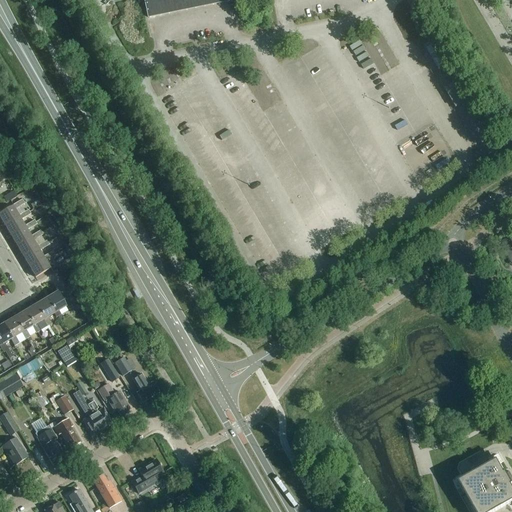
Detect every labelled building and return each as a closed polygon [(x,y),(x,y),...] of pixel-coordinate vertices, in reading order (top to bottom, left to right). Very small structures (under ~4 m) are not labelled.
[(144,0),(149,19),(234,1),(233,0),(144,0)] [(332,78),(307,91),(325,125),(350,112),(332,78)] [(226,80),(203,94),(248,171),(271,158),(226,80)] [(193,100),(170,114),(215,191),(239,178),(193,100)] [(289,111),(263,126),(278,152),(304,138),(289,111)] [(10,140),(6,133),(0,136),(0,144),(1,145),(10,140)] [(337,161),(300,183),(325,226),(362,203),(337,161)] [(278,170),(255,184),(300,261),(324,248),(278,170)] [(247,191),(223,204),(268,282),(292,268),(247,191)] [(0,214),(0,219),(4,226),(18,218),(18,217),(15,210),(24,205),(22,201),(12,207),(0,214)] [(4,226),(10,236),(25,228),(24,227),(25,227),(21,221),(31,215),(28,211),(18,217),(18,218),(4,226)] [(10,236),(16,247),(31,238),(30,238),(31,237),(27,231),(37,225),(34,221),(25,227),(24,227),(25,228),(10,236)] [(16,247),(22,257),(37,249),(37,248),(33,241),(43,236),(40,232),(31,237),(30,238),(31,238),(16,247)] [(22,257),(29,267),(43,259),(43,258),(39,252),(49,246),(47,242),(37,248),(37,249),(22,257)] [(43,259),(29,267),(35,279),(50,270),(45,262),(55,256),(53,252),(43,258),(43,259)] [(58,293),(47,300),(55,314),(54,314),(54,315),(56,319),(61,316),(59,312),(66,307),(68,311),(77,306),(71,295),(62,300),(58,293)] [(47,300),(36,306),(44,320),(43,321),(47,328),(52,325),(48,318),(54,315),(54,314),(55,314),(47,300)] [(36,306),(25,312),(33,326),(32,327),(32,328),(36,334),(47,328),(43,321),(44,320),(36,306)] [(25,312),(14,319),(22,333),(21,334),(25,341),(27,340),(30,338),(26,331),(32,328),(32,327),(33,326),(25,312)] [(14,319),(3,325),(12,339),(10,340),(14,347),(19,344),(15,338),(21,334),(22,333),(14,319)] [(3,325),(0,327),(0,344),(1,346),(0,346),(0,347),(4,354),(5,353),(9,360),(13,358),(4,344),(10,340),(12,339),(3,325)] [(78,345),(73,337),(64,342),(69,351),(78,345)] [(66,347),(57,353),(67,368),(76,363),(66,347)] [(15,372),(20,381),(23,379),(28,387),(49,374),(39,358),(15,372)] [(115,364),(123,377),(131,372),(123,359),(115,364)] [(113,369),(106,374),(112,383),(119,379),(113,369)] [(0,399),(1,401),(24,388),(15,373),(0,381),(0,399)] [(42,381),(44,385),(52,379),(49,375),(42,381)] [(133,380),(140,392),(137,394),(143,404),(151,399),(154,399),(154,400),(158,397),(158,394),(159,394),(152,384),(148,386),(141,375),(133,380)] [(75,386),(82,397),(87,394),(80,383),(75,386)] [(107,401),(115,413),(117,412),(122,419),(129,414),(128,412),(130,410),(120,393),(115,396),(108,385),(98,391),(105,402),(107,401)] [(35,403),(40,410),(46,406),(45,405),(48,403),(44,396),(40,399),(38,395),(33,398),(32,399),(34,403),(35,403)] [(49,401),(55,411),(59,408),(64,417),(73,411),(64,398),(56,403),(53,398),(49,401)] [(102,430),(88,406),(87,407),(81,398),(76,401),(86,417),(88,416),(89,418),(83,422),(88,430),(89,429),(94,436),(102,430)] [(93,403),(88,406),(102,430),(111,425),(107,419),(109,417),(104,409),(97,413),(96,411),(98,410),(93,403)] [(0,417),(0,419),(4,426),(11,437),(17,432),(6,414),(0,417)] [(70,429),(73,428),(68,420),(57,426),(54,428),(59,436),(61,435),(70,450),(80,444),(70,429)] [(52,457),(53,460),(60,456),(63,454),(61,451),(60,451),(54,441),(57,440),(51,431),(45,435),(40,432),(35,435),(38,439),(37,439),(49,459),(52,457)] [(15,466),(11,468),(27,458),(16,439),(0,449),(2,448),(7,455),(8,455),(15,466)] [(163,474),(160,468),(161,468),(160,466),(159,466),(156,461),(138,471),(142,477),(131,483),(138,495),(161,482),(158,477),(163,474)] [(511,511),(511,488),(511,487),(511,486),(511,485),(505,474),(504,474),(497,461),(454,486),(469,511),(511,511)] [(93,483),(109,509),(121,502),(109,482),(107,483),(103,477),(93,483)] [(91,511),(79,491),(69,497),(73,504),(69,506),(72,511),(91,511)] [(183,495),(177,499),(180,504),(187,500),(183,495)] [(63,511),(61,509),(62,508),(59,503),(44,511),(63,511)]
